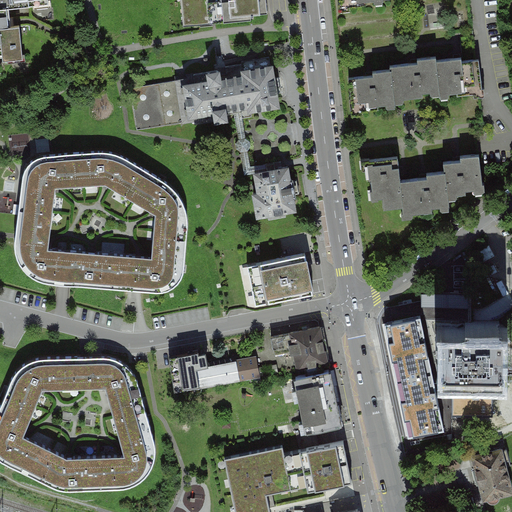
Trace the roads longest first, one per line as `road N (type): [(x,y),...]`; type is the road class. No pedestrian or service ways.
road 1 (residential): [(18,314),(130,341),(351,303)]
road 2 (residential): [(351,303),(308,0)]
road 3 (residential): [(395,511),(351,303)]
road 4 (residential): [(511,200),(376,295),(351,303)]
